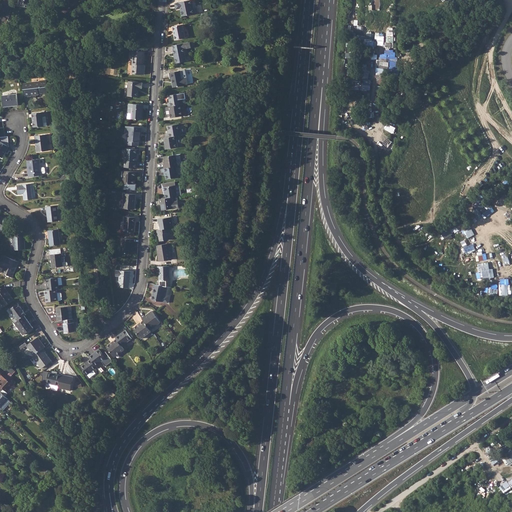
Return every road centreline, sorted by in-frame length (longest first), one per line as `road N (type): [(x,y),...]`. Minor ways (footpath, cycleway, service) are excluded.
road 1 (residential): [(0,201),(38,233),(30,290),(57,341),(83,346),(126,315),(142,285),(163,0)]
road 2 (motorway): [(282,428),(319,330),(350,310),(385,308),(420,328),(436,366),(425,408),(385,449)]
road 3 (motorway): [(282,428),(318,74)]
road 4 (motorway): [(292,196),(252,299),(137,422),(116,453),(109,488)]
road 5 (motorway): [(292,196),(257,511)]
road 6 (motorway): [(414,306),(363,271),(330,223),(318,74)]
road 7 (motorway): [(126,511),(122,482),(132,453),(153,432),(189,422),(218,431),(238,450),(251,484),(250,511)]
road 8 (motorway): [(309,0),(292,196)]
road 9 (motorway): [(361,511),(511,399)]
road 10 (primary): [(313,511),(467,415)]
road 11 (track): [(353,0),(349,105),(374,141)]
road 12 (residential): [(500,426),(378,511)]
